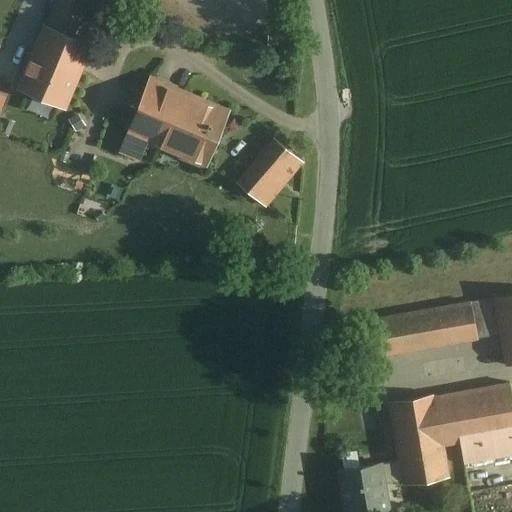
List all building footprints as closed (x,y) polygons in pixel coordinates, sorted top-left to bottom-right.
[(89,0),(54,0),(19,88),(67,107),(94,43),(76,35),(89,0)] [(229,112),(151,79),(127,134),(205,168),(229,112)] [(271,151),(246,180),(272,202),(297,173),(271,151)] [(511,357),(511,281),(370,312),(379,353),(486,331),(493,362),(511,357)] [(511,397),(510,383),(389,403),(399,462),(402,481),(403,485),(448,478),(443,446),(460,443),(464,465),(511,456),(511,397)] [(399,462),(380,465),(384,484),(402,481),(399,462)] [(380,465),(380,464),(340,470),(346,511),(388,511),(384,484),(380,465)]
